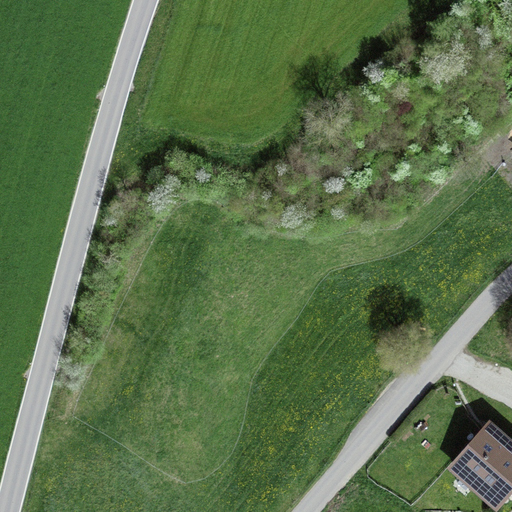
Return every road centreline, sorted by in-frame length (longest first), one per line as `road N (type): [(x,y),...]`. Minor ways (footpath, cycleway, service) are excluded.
road 1 (tertiary): [(6,511),(148,0)]
road 2 (unclassified): [(511,278),(309,511)]
